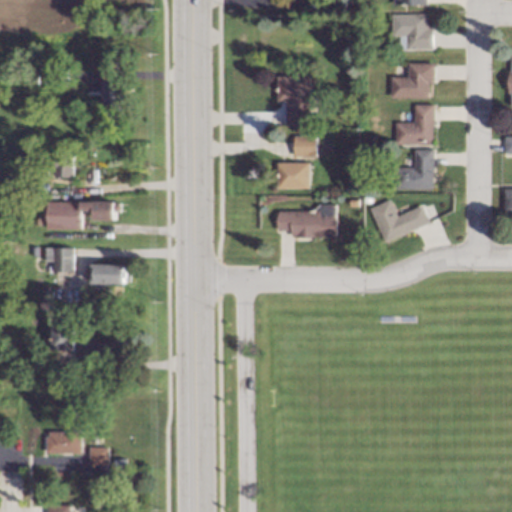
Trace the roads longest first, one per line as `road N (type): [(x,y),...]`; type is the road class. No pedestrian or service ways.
road 1 (tertiary): [(196,0),(204,511)]
road 2 (residential): [(511,255),(478,255),(393,277),(203,279)]
road 3 (residential): [(479,14),(478,255)]
road 4 (residential): [(246,511),(243,279)]
